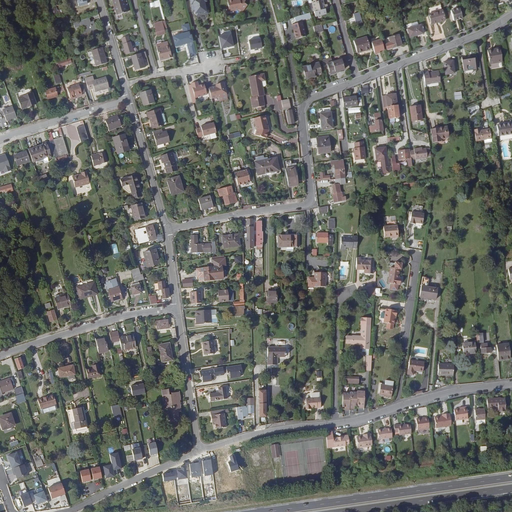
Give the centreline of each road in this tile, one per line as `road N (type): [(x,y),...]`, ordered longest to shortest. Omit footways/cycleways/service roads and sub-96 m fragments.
road 1 (unclassified): [(202,447),(511,384)]
road 2 (residential): [(308,97),(299,104),(307,203),(166,229)]
road 3 (trunk): [(511,476),(261,511)]
road 4 (residential): [(177,308),(110,318),(0,357)]
road 5 (trunk): [(342,511),(511,487)]
road 6 (residential): [(357,79),(511,15)]
road 7 (residential): [(66,511),(202,447)]
road 8 (unclassified): [(177,308),(202,447)]
road 9 (unclassified): [(166,229),(128,99)]
road 10 (residential): [(128,99),(0,138)]
